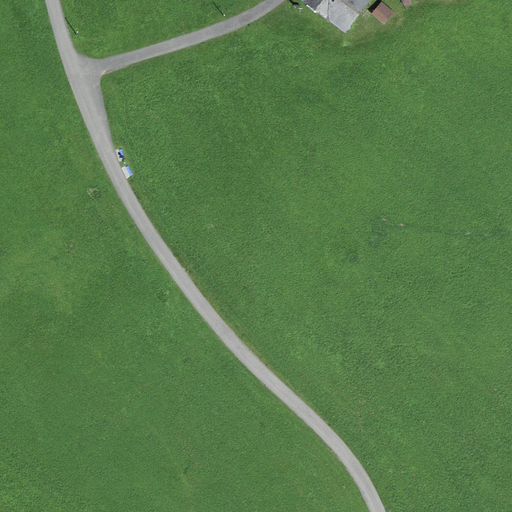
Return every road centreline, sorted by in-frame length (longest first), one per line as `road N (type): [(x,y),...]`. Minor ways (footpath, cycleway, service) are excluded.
road 1 (unclassified): [(376,511),(361,479),(200,285),(134,180),(62,0)]
road 2 (track): [(89,73),(225,31),(282,0)]
